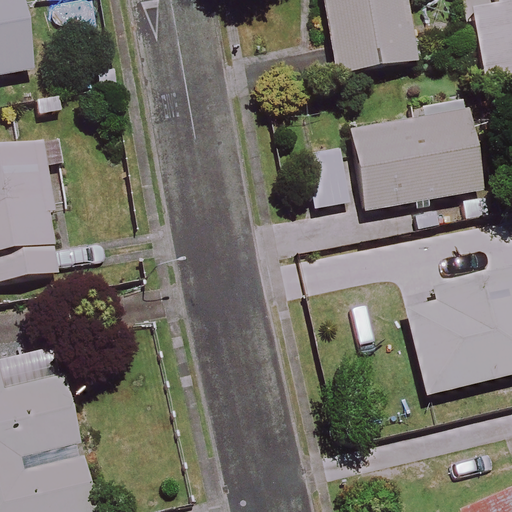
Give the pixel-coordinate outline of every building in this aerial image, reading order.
[(0,0),(0,82),(30,76),(13,0),(0,0)] [(413,67),(399,0),(321,0),(338,82),(413,67)] [(511,11),(511,10),(511,9),(511,0),(458,0),(477,98),(511,91),(511,11)] [(480,200),(467,121),(342,141),(344,154),(302,161),(310,214),(358,206),(360,219),(480,200)] [(51,217),(44,171),(60,168),(56,147),(0,155),(0,288),(54,280),(45,218),(51,217)] [(511,271),(429,293),(433,309),(400,317),(422,405),(511,381),(511,271)] [(0,511),(87,511),(50,351),(0,362),(0,511)] [(511,511),(511,488),(457,511),(511,511)]
